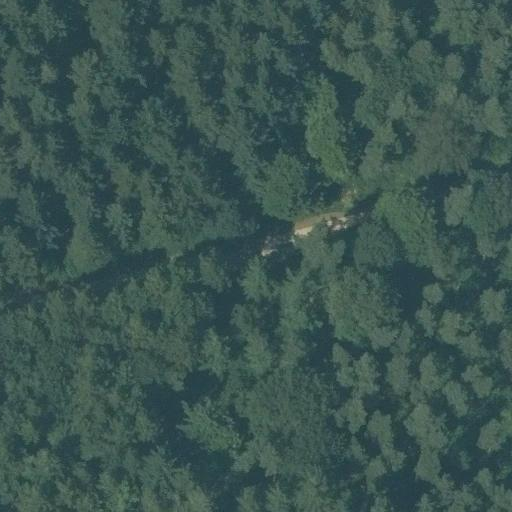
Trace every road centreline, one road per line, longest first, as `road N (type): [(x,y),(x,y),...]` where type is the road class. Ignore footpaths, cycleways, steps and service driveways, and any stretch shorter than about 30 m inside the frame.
road 1 (unknown): [(511,204),(0,338)]
road 2 (track): [(511,175),(0,305)]
